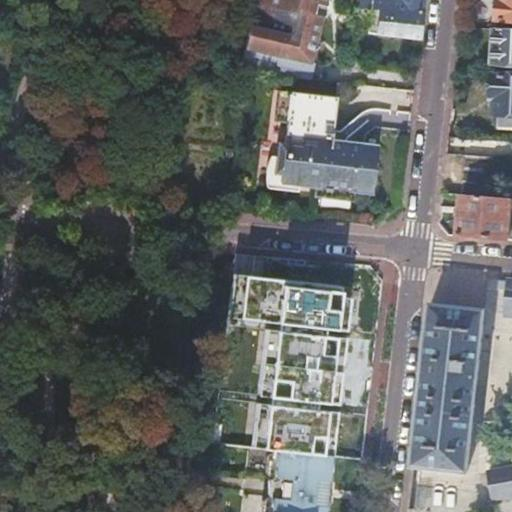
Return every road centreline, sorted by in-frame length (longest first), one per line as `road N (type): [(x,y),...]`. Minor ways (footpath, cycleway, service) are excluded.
road 1 (residential): [(407,254),(0,214)]
road 2 (residential): [(407,254),(379,511)]
road 3 (residential): [(440,0),(407,254)]
